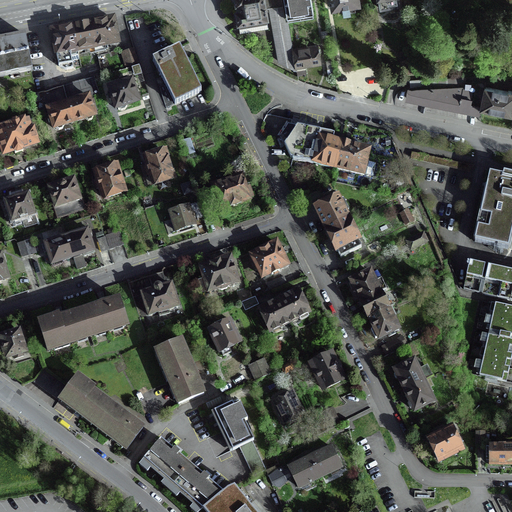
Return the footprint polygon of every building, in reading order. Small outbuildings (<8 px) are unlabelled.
[(296,71),(296,68),(293,50),(292,50),(287,22),(285,22),(280,0),(234,0),(236,12),(235,12),(237,20),(237,25),(267,20),(265,11),(269,13),(270,19),(277,62),(296,71)] [(283,0),(286,18),(313,13),(310,0),(283,0)] [(330,0),(332,9),(358,5),(357,0),(330,0)] [(378,0),(380,10),(399,7),(398,0),(378,0)] [(115,30),(113,20),(52,32),(54,44),(58,66),(67,70),(70,69),(67,54),(118,44),(115,30)] [(0,77),(32,71),(25,36),(12,38),(0,40),(0,77)] [(296,68),(319,64),(318,54),(316,46),(293,50),(296,68)] [(174,105),(200,92),(182,56),(178,49),(169,53),(168,53),(152,61),(157,71),(158,71),(174,105)] [(127,69),(138,65),(133,50),(122,53),(127,69)] [(107,96),(109,100),(110,99),(112,99),(115,110),(117,109),(118,111),(121,112),(124,111),(126,108),(125,106),(137,102),(131,82),(129,82),(127,78),(119,81),(121,85),(109,89),(110,95),(107,96)] [(479,110),(511,116),(511,111),(511,92),(508,91),(507,92),(484,88),(485,87),(431,90),(430,87),(410,88),(409,90),(408,90),(406,99),(478,114),(479,110)] [(92,117),(94,116),(91,106),(92,106),(94,105),(93,101),(89,102),(88,97),(76,101),(75,98),(67,101),(58,103),(59,106),(47,110),(49,115),(46,116),(47,120),(49,119),(50,119),(53,129),(55,129),(58,131),(62,130),(63,127),(63,126),(74,123),(85,119),(85,120),(88,122),(91,121),(93,117),(92,117)] [(29,120),(0,128),(0,142),(3,153),(20,148),(36,143),(29,120)] [(366,162),(369,150),(349,145),(342,143),(338,142),(332,141),(334,136),(287,126),(279,137),(283,146),(284,146),(290,159),(292,159),(292,160),(312,165),(313,164),(336,169),(363,176),(363,175),(372,177),(375,164),(366,162)] [(155,156),(144,160),(147,167),(145,168),(143,168),(146,176),(149,175),(152,185),(173,179),(165,153),(163,153),(161,153),(157,154),(155,156)] [(116,168),(95,175),(97,181),(95,181),(93,182),(96,190),(99,189),(102,199),(124,192),(116,168)] [(511,175),(503,174),(502,177),(489,174),(474,241),(508,249),(511,231),(511,175)] [(245,190),(241,178),(227,182),(213,187),(213,189),(201,193),(204,202),(216,198),(220,209),(231,206),(232,208),(238,206),(237,204),(252,199),(249,189),(245,190)] [(64,184),(64,183),(62,184),(57,185),(57,186),(49,189),(55,207),(54,207),(57,219),(84,210),(80,199),(79,199),(73,181),(64,184)] [(20,193),(12,196),(12,198),(13,200),(6,202),(12,221),(14,220),(15,222),(23,220),(25,228),(37,224),(27,195),(22,197),(20,193)] [(359,241),(348,219),(345,213),(348,212),(343,202),(340,203),(338,198),(330,202),(328,199),(325,200),(325,202),(326,203),(314,209),(325,231),(336,253),(347,247),(350,253),(361,248),(359,244),(358,242),(359,241)] [(176,232),(194,227),(191,218),(193,218),(194,217),(193,214),(190,214),(187,206),(169,212),(176,232)] [(405,225),(412,221),(407,211),(400,215),(405,225)] [(86,231),(65,237),(44,244),(48,255),(52,268),(63,265),(62,262),(72,258),(93,251),(89,240),(86,231)] [(104,238),(97,241),(101,252),(104,251),(108,250),(116,247),(123,245),(119,233),(104,238)] [(413,249),(426,242),(423,235),(409,241),(413,249)] [(32,254),(36,253),(31,240),(24,242),(17,244),(21,258),(25,257),(32,254)] [(278,270),(287,265),(276,244),(251,256),(262,278),(270,274),(271,275),(276,273),(279,271),(278,270)] [(229,258),(217,262),(216,259),(214,259),(211,260),(212,264),(200,268),(208,293),(217,290),(221,291),(226,289),(228,286),(237,283),(229,258)] [(511,273),(469,264),(463,291),(511,301),(511,273)] [(388,309),(380,293),(386,290),(381,279),(374,282),(370,273),(365,275),(364,272),(360,274),(361,275),(361,276),(350,282),(351,284),(348,285),(352,293),(355,292),(360,302),(362,306),(368,319),(374,329),(371,331),(375,339),(378,337),(378,339),(390,333),(398,330),(388,309)] [(268,291),(286,284),(283,277),(266,284),(268,291)] [(177,307),(170,285),(161,288),(160,285),(156,286),(153,287),(154,291),(142,295),(148,316),(158,313),(159,317),(169,314),(168,310),(177,307)] [(280,328),(289,324),(299,319),(300,322),(309,318),(307,315),(309,314),(298,291),(284,298),(278,301),(274,303),(258,310),(269,333),(271,332),(273,335),(281,331),(280,328)] [(245,311),(258,305),(255,298),(241,303),(245,311)] [(105,304),(79,313),(62,318),(59,320),(58,317),(38,323),(47,351),(87,338),(127,325),(119,300),(105,304)] [(510,339),(510,337),(511,337),(511,308),(491,304),(489,313),(493,314),(492,318),(488,317),(486,326),(490,327),(489,332),(502,335),(501,339),(484,335),(482,344),(486,345),(485,350),(481,349),(479,357),(483,358),(482,363),(478,362),(476,371),(480,371),(479,377),(506,383),(511,354),(511,341),(509,341),(510,339)] [(239,343),(229,322),(209,331),(219,353),(220,352),(223,357),(227,355),(231,353),(229,348),(239,343)] [(0,347),(2,347),(5,359),(13,356),(14,358),(14,360),(23,357),(22,354),(25,353),(23,348),(24,348),(21,340),(18,332),(0,337),(0,347)] [(405,345),(402,338),(382,348),(385,355),(405,345)] [(180,341),(155,351),(178,405),(203,394),(192,370),(195,369),(194,367),(193,364),(190,365),(180,341)] [(338,365),(335,364),(332,357),(331,355),(311,365),(323,390),(343,380),(339,372),(340,369),(338,365)] [(263,360),(248,367),(255,382),(270,375),(263,360)] [(418,371),(413,361),(404,366),(394,371),(395,372),(394,372),(393,376),(395,379),(399,381),(399,380),(404,391),(407,397),(409,402),(408,405),(410,409),(413,410),(414,411),(433,402),(423,382),(432,378),(427,367),(418,371)] [(284,373),(292,369),(290,364),(282,368),(284,373)] [(142,429),(109,404),(91,391),(93,388),(77,376),(59,400),(76,412),(93,425),(109,437),(126,450),(142,429)] [(390,391),(395,388),(391,380),(386,382),(390,391)] [(292,395),(287,398),(286,396),(285,394),(279,397),(281,401),(274,404),(284,423),(285,422),(289,429),(303,422),(300,415),(302,414),(292,395)] [(247,421),(239,405),(237,406),(233,408),(232,404),(214,412),(232,451),(250,443),(241,424),(247,421)] [(324,429),(338,423),(332,409),(318,415),(324,429)] [(461,450),(451,429),(439,434),(428,440),(439,461),(461,450)] [(484,442),(484,434),(476,433),(476,447),(483,447),(483,442),(484,442)] [(144,460),(173,484),(202,510),(223,493),(208,480),(209,479),(206,477),(203,474),(202,476),(189,465),(178,455),(179,454),(177,452),(174,449),(173,451),(160,440),(144,460)] [(265,471),(253,444),(240,451),(253,477),(265,471)] [(489,448),(486,448),(486,455),(486,461),(489,461),(489,465),(511,464),(511,445),(489,445),(489,448)] [(298,488),(319,478),(341,467),(331,448),(320,454),(310,459),(300,463),(288,469),(298,488)] [(254,511),(234,486),(227,490),(223,493),(202,510),(204,511),(254,511)]
